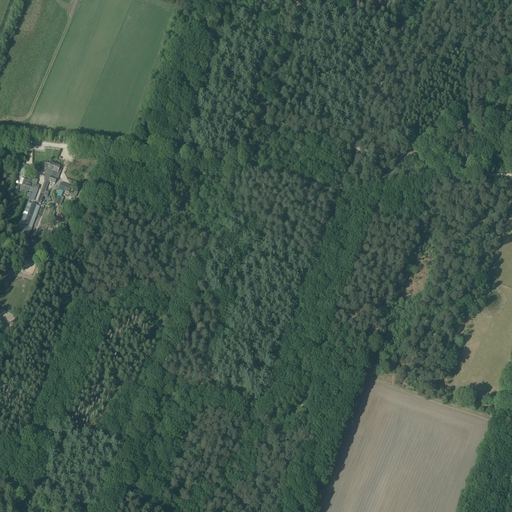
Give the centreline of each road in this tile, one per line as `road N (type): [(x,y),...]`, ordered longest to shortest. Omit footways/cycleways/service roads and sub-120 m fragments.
road 1 (track): [(68,511),(4,489),(128,150)]
road 2 (unknown): [(511,129),(355,151),(190,127),(142,152)]
road 3 (track): [(260,511),(388,179)]
road 4 (track): [(238,165),(329,189),(405,174),(511,174)]
road 5 (track): [(0,139),(238,165)]
road 6 (track): [(159,369),(238,165)]
road 7 (track): [(342,189),(411,0)]
road 8 (track): [(103,511),(159,369)]
road 9 (track): [(238,165),(289,24)]
road 10 (track): [(511,51),(469,174)]
